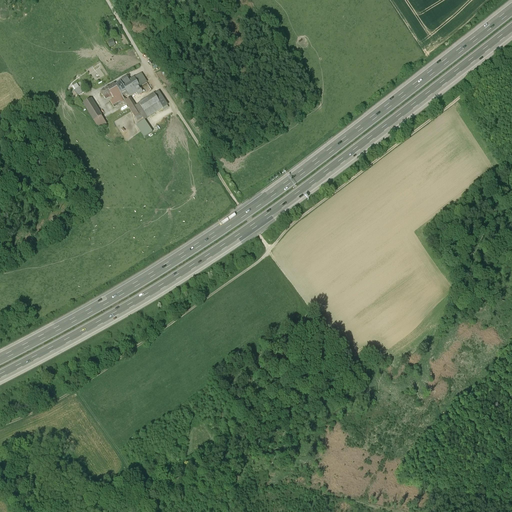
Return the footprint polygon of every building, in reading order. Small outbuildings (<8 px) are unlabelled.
[(142,74),(134,78),(140,87),(148,83),(142,74)] [(127,78),(120,82),(121,83),(116,86),(117,89),(121,94),(126,91),(123,86),(129,82),(127,78)] [(129,82),(123,86),(126,91),(128,95),(130,98),(137,94),(142,91),(140,87),(134,78),(129,82)] [(115,85),(108,90),(110,94),(117,89),(116,86),(115,85)] [(79,98),(86,93),(83,87),(75,92),(79,98)] [(117,89),(110,94),(111,95),(115,101),(111,103),(115,109),(125,102),(123,98),(121,94),(117,89)] [(108,90),(101,94),(104,99),(108,97),(111,95),(110,94),(108,90)] [(167,106),(159,92),(154,95),(160,103),(163,109),(167,106)] [(154,95),(139,104),(144,113),(160,103),(154,95)] [(91,100),(83,105),(94,122),(101,117),(91,100)] [(134,108),(129,100),(125,102),(136,118),(139,116),(134,108)] [(160,103),(144,113),(148,118),(163,109),(160,103)] [(139,104),(134,108),(139,116),(141,115),(144,113),(139,104)] [(101,117),(94,122),(99,130),(107,126),(101,117)] [(144,120),(136,126),(144,138),(152,133),(144,120)]
